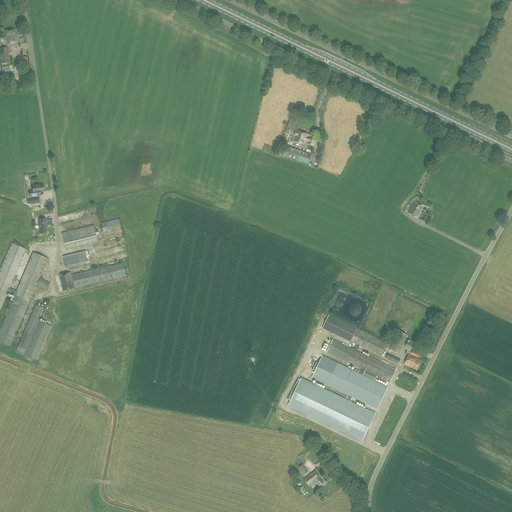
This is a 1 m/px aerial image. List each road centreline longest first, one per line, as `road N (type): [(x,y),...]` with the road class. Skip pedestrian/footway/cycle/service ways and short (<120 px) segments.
road 1 (unclassified): [(511,161),(177,0)]
road 2 (primary): [(511,149),(203,0)]
road 3 (unclassified): [(369,511),(382,459),(511,211)]
road 4 (unclassified): [(511,138),(227,0)]
road 5 (unknown): [(382,459),(284,407),(315,343)]
